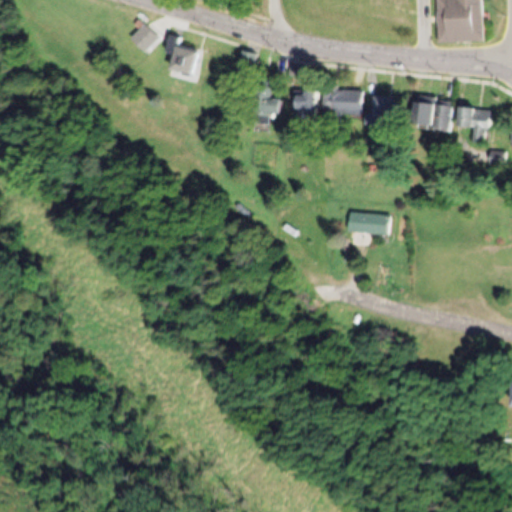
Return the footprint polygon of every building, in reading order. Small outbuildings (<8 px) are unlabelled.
[(439,0),(440,44),(485,44),(485,0),(439,0)] [(132,38),(148,53),(161,39),(146,23),(132,38)] [(193,76),(200,50),(179,44),(181,38),(172,35),(167,51),(175,53),(171,69),(193,76)] [(257,54),(243,51),(238,70),(253,73),(257,54)] [(255,123),(271,123),(270,114),(282,113),(282,98),(273,98),(273,83),(254,84),(255,123)] [(363,113),(363,88),(325,88),(325,113),(363,113)] [(297,117),(318,117),(318,90),(297,90),(297,117)] [(392,95),(375,95),(375,114),(367,114),(367,127),(392,127),(392,95)] [(417,97),(414,127),(452,131),(456,102),(417,97)] [(462,105),(460,125),(477,127),(475,141),(492,143),(496,109),(462,105)] [(348,232),(388,235),(390,215),(350,211),(348,232)]
